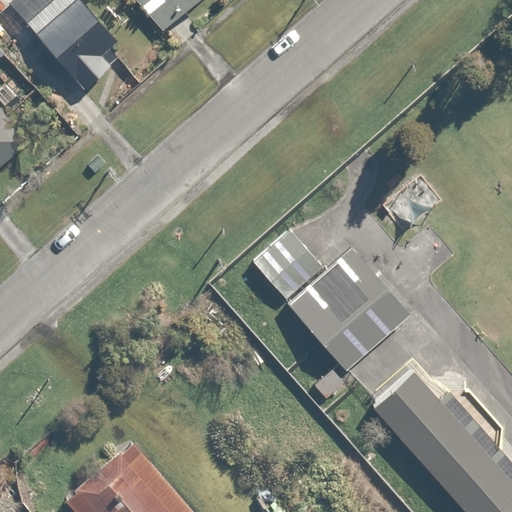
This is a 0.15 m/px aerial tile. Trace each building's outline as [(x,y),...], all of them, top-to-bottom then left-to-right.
[(115,32),(84,0),(0,0),(0,42),(22,66),(44,45),(82,85),(117,52),(106,41),(115,32)] [(187,0),(134,0),(158,26),(187,0)] [(0,159),(26,137),(0,106),(0,159)] [(314,275),(281,237),(249,265),(283,303),(314,275)] [(405,315),(345,248),(283,303),(342,370),(405,315)] [(511,511),(511,466),(414,357),(363,402),(460,511),(511,511)] [(193,511),(127,436),(59,495),(73,511),(193,511)]
